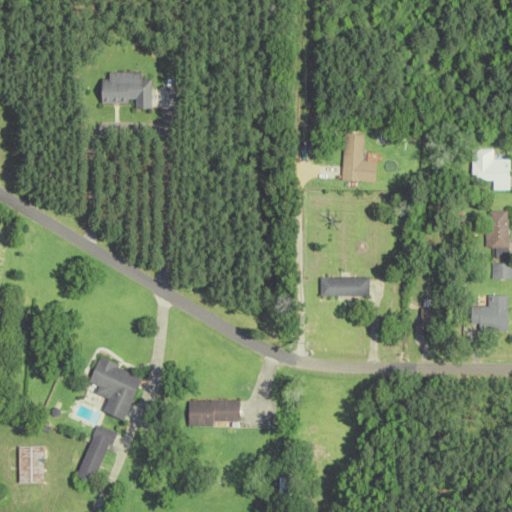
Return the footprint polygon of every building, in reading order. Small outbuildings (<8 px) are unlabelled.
[(142,74),(109,74),(109,81),(102,81),(102,105),(135,105),(135,111),(151,111),(151,81),(142,81),(142,74)] [(362,137),(343,136),(341,183),(374,184),(375,164),(361,164),(362,137)] [(509,192),(509,161),(471,161),(471,182),(492,182),(492,192),(509,192)] [(368,280),(320,280),(320,299),(368,299),(368,280)] [(471,326),(478,326),(478,333),(508,333),(508,297),(488,297),(488,308),(471,308),(471,326)] [(421,328),(447,327),(446,308),(420,310),(421,328)] [(125,423),(143,378),(100,361),(90,386),(99,389),(97,396),(109,401),(104,414),(125,423)] [(189,403),(189,427),(240,427),(240,403),(189,403)] [(78,481),(96,487),(113,433),(95,427),(78,481)] [(19,485),(43,485),(43,448),(19,448),(19,485)]
